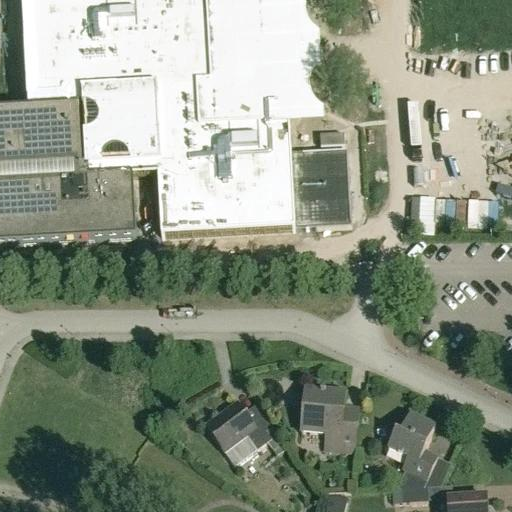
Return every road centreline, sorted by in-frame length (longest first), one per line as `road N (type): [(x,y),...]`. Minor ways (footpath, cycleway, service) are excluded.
road 1 (residential): [(6,330),(36,320),(296,320),(355,348)]
road 2 (residential): [(511,422),(355,348)]
